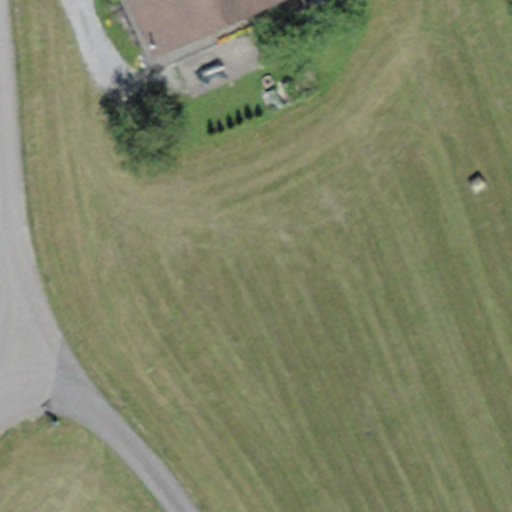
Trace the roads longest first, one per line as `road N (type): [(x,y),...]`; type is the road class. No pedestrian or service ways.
road 1 (residential): [(21,344),(139,456),(181,511)]
road 2 (residential): [(0,116),(21,344)]
